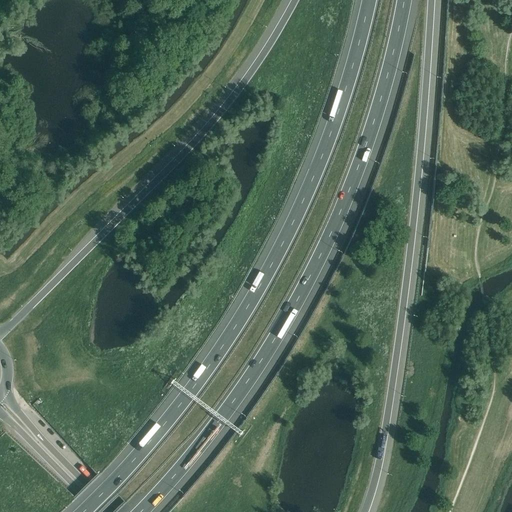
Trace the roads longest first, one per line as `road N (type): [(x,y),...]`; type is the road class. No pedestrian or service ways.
road 1 (motorway): [(369,0),(339,112),(238,324),(85,511)]
road 2 (motorway): [(140,511),(219,420),(331,233),(373,125),(404,0)]
road 3 (motorway): [(364,511),(397,355),(431,0)]
road 4 (motorway): [(296,0),(217,114),(0,334)]
road 5 (primary): [(110,511),(0,406)]
